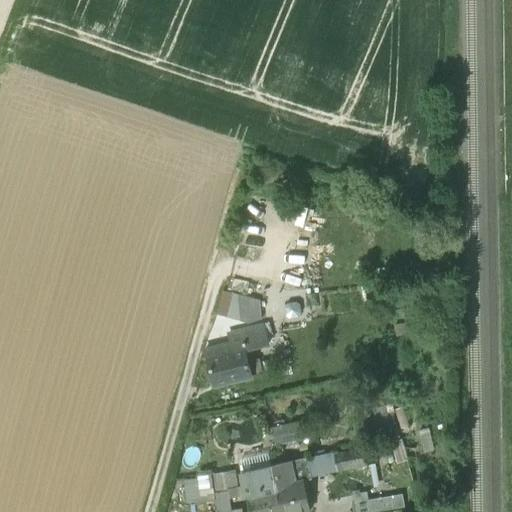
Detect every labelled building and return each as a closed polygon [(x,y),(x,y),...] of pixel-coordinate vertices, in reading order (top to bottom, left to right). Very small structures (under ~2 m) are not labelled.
[(217,315),(228,318),(234,295),(223,292),(217,315)] [(228,318),(241,321),(247,298),(234,295),(228,318)] [(260,301),(247,298),(241,321),(249,323),(261,320),(260,301)] [(270,325),(264,326),(267,339),(273,337),(270,325)] [(205,351),(213,382),(214,386),(252,377),(248,362),(245,351),(268,345),(267,339),(264,326),(229,335),(231,344),(205,351)] [(258,360),(248,362),(252,377),(261,375),(258,360)] [(272,430),(275,445),(303,438),(299,423),(272,430)] [(391,443),(397,464),(408,462),(402,440),(391,443)] [(366,449),(334,455),(337,472),(370,465),(366,449)] [(272,469),(271,466),(269,453),(240,459),(244,476),(272,469)] [(311,476),(337,472),(334,455),(333,454),(307,459),(311,476)] [(311,476),(307,459),(271,466),(272,469),(281,511),(309,511),(303,482),(311,480),(311,476)] [(281,511),(272,469),(244,476),(240,477),(245,496),(248,495),(251,511),(281,511)] [(215,502),(216,511),(224,511),(225,511),(231,510),(228,491),(238,489),(235,471),(212,475),(215,502)] [(215,502),(212,475),(197,477),(197,479),(183,480),(186,504),(215,502)] [(352,503),(353,511),(372,511),(403,507),(401,495),(352,503)]
